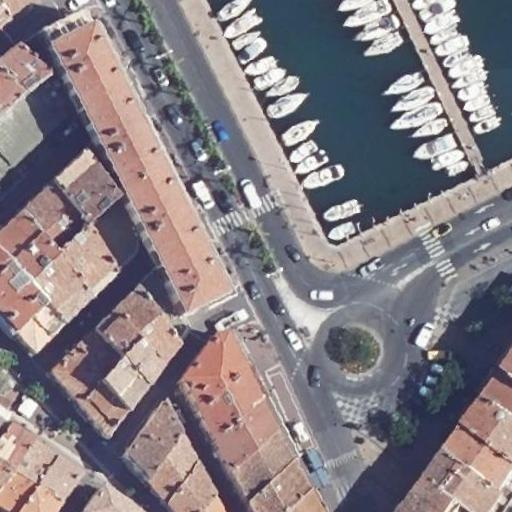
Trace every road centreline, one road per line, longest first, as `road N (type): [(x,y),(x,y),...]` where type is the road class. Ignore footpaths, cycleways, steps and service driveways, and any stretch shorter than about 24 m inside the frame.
road 1 (secondary): [(320,289),(293,271),(158,0)]
road 2 (residential): [(225,511),(158,384),(198,329),(266,299)]
road 3 (secondary): [(159,89),(266,299)]
road 4 (residential): [(159,89),(82,129),(0,206)]
road 5 (secondary): [(316,387),(356,511)]
road 6 (secondary): [(316,387),(346,408),(379,402),(399,380),(402,352)]
road 7 (secondary): [(439,255),(320,289)]
